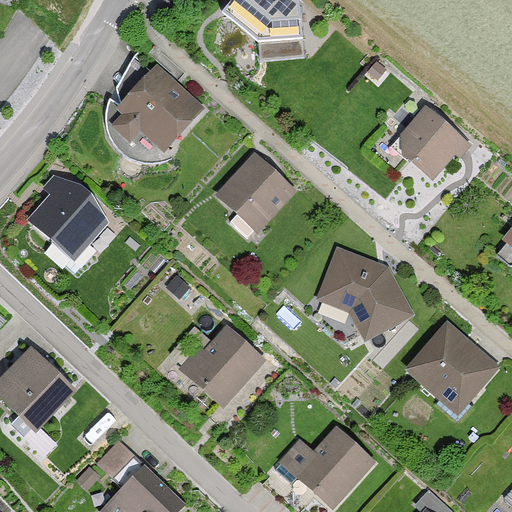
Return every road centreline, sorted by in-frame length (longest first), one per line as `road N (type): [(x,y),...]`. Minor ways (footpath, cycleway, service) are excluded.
road 1 (residential): [(160,48),(511,351)]
road 2 (residential): [(242,511),(0,283)]
road 3 (unclassified): [(0,169),(54,105),(119,0)]
